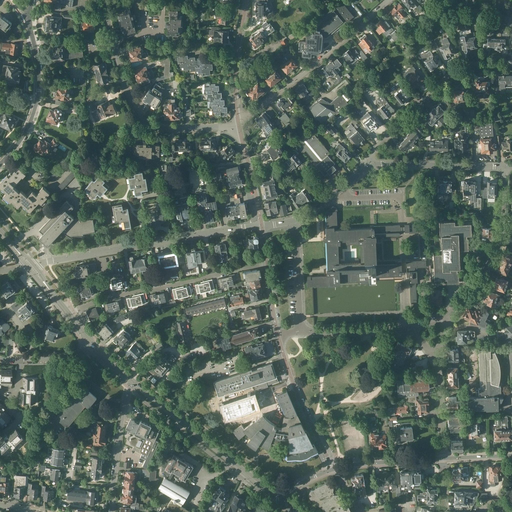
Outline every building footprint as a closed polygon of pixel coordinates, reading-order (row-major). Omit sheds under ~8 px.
[(44,0),(50,1),(49,8),(60,10),(61,5),(72,7),(73,0),(44,0)] [(274,15),(276,14),(273,11),(272,12),(272,11),(268,14),(267,12),(267,8),(268,8),(268,7),(267,0),(256,0),(256,2),(255,3),(255,5),(256,6),(256,12),(256,16),(261,15),(262,15),(262,16),(265,16),(265,15),(266,15),(268,18),(274,15)] [(401,0),(409,8),(412,6),(414,8),(416,6),(411,0),(401,0)] [(311,55),(315,56),(315,53),(318,54),(319,51),(321,51),(322,38),(327,38),(346,22),(346,23),(354,16),(341,1),(330,10),(328,12),(319,19),(313,24),(314,26),(308,31),(308,32),(307,32),(306,41),(299,41),(298,50),(302,51),(302,56),(311,57),(311,55)] [(405,11),(403,8),(399,4),(396,7),(396,6),(393,8),(394,9),(391,12),(394,16),(398,20),(401,17),(405,14),(403,13),(405,11)] [(120,10),(119,10),(120,15),(119,15),(120,20),(123,30),(124,29),(125,34),(136,31),(135,29),(134,26),(132,18),(135,18),(135,15),(132,16),(131,13),(129,7),(123,9),(122,8),(123,9),(120,10)] [(166,23),(166,26),(169,26),(169,29),(168,35),(176,35),(175,37),(176,37),(176,35),(178,35),(179,35),(180,31),(181,31),(181,20),(181,15),(180,15),(180,10),(170,10),(169,15),(169,23),(166,23)] [(221,18),(221,24),(229,24),(229,20),(229,13),(221,12),(221,14),(216,13),(216,18),(221,18)] [(0,25),(6,30),(12,23),(4,17),(3,18),(0,15),(0,25)] [(45,18),(45,20),(45,21),(46,21),(46,25),(45,25),(44,26),(44,28),(45,29),(45,30),(54,31),(53,32),(54,33),(55,33),(56,32),(56,31),(57,23),(60,23),(61,17),(47,16),(47,17),(46,17),(45,18)] [(90,17),(84,17),(85,23),(83,23),(83,30),(94,30),(94,23),(90,23),(90,17)] [(388,33),(390,35),(393,32),(393,31),(392,29),(385,21),(383,22),(381,20),(380,21),(377,23),(378,23),(376,24),(379,27),(376,30),(379,35),(381,33),(387,28),(387,29),(386,30),(388,33)] [(270,23),(268,24),(266,22),(261,25),(263,28),(261,30),(259,31),(253,36),(252,34),(249,37),(250,38),(253,43),(253,44),(251,45),(254,48),(255,47),(256,47),(266,39),(266,38),(265,36),(266,35),(267,36),(275,30),(270,23)] [(214,35),(214,36),(229,36),(229,35),(228,35),(229,31),(217,31),(217,27),(212,27),(212,30),(209,30),(209,35),(214,35)] [(468,38),(470,48),(473,48),(473,50),(477,49),(477,47),(475,36),(473,37),(472,32),(471,33),(470,29),(468,30),(470,38),(468,38)] [(469,48),(470,48),(468,38),(470,38),(468,30),(466,30),(467,35),(460,36),(461,41),(463,41),(464,46),(462,46),(462,50),(465,50),(470,49),(469,48)] [(494,38),(494,48),(495,48),(495,51),(499,51),(499,49),(499,48),(503,48),(504,43),(505,39),(509,39),(509,35),(509,31),(504,31),(504,34),(501,34),(500,33),(498,33),(497,34),(496,34),(496,38),(494,38)] [(483,43),(483,48),(485,48),(490,48),(490,47),(494,48),(494,38),(493,38),(493,37),(494,37),(494,33),(490,33),(490,38),(485,38),(485,43),(483,43)] [(367,37),(365,34),(360,38),(362,41),(359,43),(366,53),(374,46),(371,43),(372,43),(370,41),(372,40),(369,36),(367,37)] [(440,47),(439,47),(440,48),(444,58),(445,58),(446,60),(450,58),(449,56),(449,55),(454,52),(449,42),(447,39),(447,38),(441,41),(443,45),(440,47)] [(17,55),(19,44),(11,43),(11,44),(3,43),(1,43),(0,49),(6,50),(6,53),(17,55)] [(81,43),(66,45),(66,44),(51,46),(52,47),(50,47),(50,49),(49,50),(49,52),(50,53),(51,55),(50,55),(50,57),(51,58),(51,59),(52,59),(53,62),(58,61),(57,60),(68,58),(83,57),(81,43)] [(289,44),(298,56),(300,54),(291,43),(289,44)] [(131,61),(145,58),(146,57),(145,54),(145,53),(143,53),(142,49),(141,48),(140,48),(140,47),(133,49),(133,51),(130,51),(130,55),(128,56),(129,61),(131,60),(131,61)] [(351,53),(348,50),(345,53),(342,55),(343,56),(344,56),(345,58),(350,65),(357,60),(355,57),(358,54),(363,60),(367,57),(361,50),(358,53),(357,52),(355,50),(351,53)] [(425,53),(421,56),(422,58),(422,59),(423,61),(424,61),(427,66),(426,67),(426,68),(427,71),(428,71),(430,70),(434,68),(434,67),(437,65),(438,63),(433,55),(432,55),(432,54),(430,51),(429,51),(426,53),(425,53)] [(286,56),(289,60),(286,62),(292,70),(293,69),(294,69),(295,68),(295,67),(296,67),(295,67),(297,65),(296,64),(297,63),(293,59),(295,58),(295,57),(291,53),(286,56)] [(181,60),(182,60),(183,62),(182,62),(180,62),(180,71),(181,71),(181,70),(185,70),(185,69),(187,69),(187,65),(190,65),(189,58),(187,58),(187,56),(187,55),(180,55),(181,60)] [(187,65),(187,69),(188,72),(189,72),(192,72),(192,71),(195,71),(195,66),(197,66),(197,60),(195,60),(194,58),(194,56),(190,57),(190,58),(189,58),(190,65),(187,65)] [(209,61),(209,60),(205,61),(205,62),(204,62),(205,68),(202,68),(202,72),(203,76),(203,75),(207,75),(207,74),(210,74),(210,75),(210,70),(213,69),(212,64),(215,63),(215,57),(211,57),(211,61),(209,61)] [(143,65),(141,66),(138,67),(135,68),(136,70),(134,70),(136,76),(136,77),(136,78),(137,80),(138,81),(140,85),(141,88),(150,84),(151,85),(155,82),(173,76),(173,72),(171,72),(169,72),(170,59),(169,58),(157,60),(156,60),(155,60),(148,63),(143,65)] [(195,66),(195,71),(195,74),(196,74),(196,73),(200,73),(202,72),(202,68),(205,68),(204,62),(202,62),(202,59),(202,58),(198,59),(198,60),(197,60),(197,66),(195,66)] [(337,59),(333,62),(332,61),(327,65),(335,75),(338,73),(336,70),(339,68),(338,67),(341,64),(337,59)] [(97,75),(107,72),(106,68),(105,68),(105,67),(107,67),(105,62),(103,63),(94,66),(97,75)] [(292,70),(286,62),(283,64),(280,66),(285,72),(287,74),(289,72),(290,72),(291,72),(292,71),(292,70)] [(17,82),(18,82),(19,81),(20,81),(20,78),(19,77),(21,70),(17,70),(18,67),(12,66),(8,65),(8,66),(4,65),(1,77),(6,78),(5,79),(9,80),(8,84),(16,86),(17,82)] [(325,66),(321,69),(322,70),(321,70),(321,72),(322,73),(324,75),(326,75),(327,76),(330,74),(333,76),(335,75),(327,65),(325,66)] [(412,65),(402,75),(406,79),(414,87),(416,85),(418,87),(422,83),(420,81),(422,79),(415,71),(414,71),(413,70),(415,68),(412,65)] [(268,72),(276,82),(277,82),(278,82),(279,81),(279,80),(281,78),(280,76),(277,72),(275,70),(272,72),(271,70),(268,72)] [(107,72),(97,75),(100,84),(109,81),(111,80),(109,76),(108,76),(107,72)] [(276,82),(268,72),(264,75),(265,76),(263,77),(269,85),(270,86),(272,85),(273,85),(275,85),(276,84),(276,83),(276,82)] [(487,81),(481,82),(480,81),(479,80),(477,80),(476,81),(476,82),(475,82),(476,87),(475,87),(475,88),(473,88),(473,93),(476,93),(483,93),(484,97),(488,96),(488,92),(487,86),(490,86),(489,81),(487,82),(487,81)] [(396,89),(392,92),(395,95),(401,103),(402,104),(403,105),(406,103),(406,102),(405,100),(409,96),(403,89),(407,86),(403,81),(400,84),(402,85),(401,86),(396,89)] [(161,84),(162,85),(162,84),(159,82),(158,84),(156,83),(152,91),(149,89),(143,99),(144,100),(143,102),(147,104),(148,102),(149,103),(161,84)] [(220,91),(220,90),(219,90),(219,86),(215,86),(215,83),(205,84),(205,90),(204,90),(205,94),(204,94),(212,94),(212,91),(220,91)] [(257,83),(253,86),(256,91),(255,91),(256,92),(254,94),(257,97),(260,95),(262,95),(264,93),(264,92),(257,83)] [(161,84),(149,103),(151,105),(150,106),(154,109),(155,107),(156,107),(162,97),(160,96),(165,89),(162,87),(163,86),(162,85),(161,84)] [(299,86),(295,89),(301,96),(302,96),(303,97),(304,97),(305,96),(305,95),(304,94),(304,93),(305,92),(306,93),(308,91),(307,89),(303,84),(299,87),(299,86)] [(256,91),(253,86),(251,88),(251,87),(248,89),(248,90),(247,92),(246,93),(249,96),(250,96),(253,99),(256,97),(257,98),(257,97),(254,94),(256,92),(255,91),(256,91)] [(54,92),(54,96),(57,96),(57,97),(61,97),(61,98),(63,99),(63,98),(67,99),(68,99),(71,99),(71,96),(70,96),(70,94),(69,94),(69,92),(70,92),(71,91),(71,90),(70,89),(70,88),(68,88),(58,87),(58,91),(57,91),(57,92),(54,92)] [(341,92),(339,93),(340,94),(346,101),(350,98),(342,89),(340,91),(341,92)] [(459,103),(459,101),(461,101),(462,106),(465,106),(465,100),(464,90),(458,90),(457,90),(457,89),(454,89),(454,90),(453,90),(453,91),(451,91),(451,96),(454,95),(454,102),(455,101),(456,104),(459,103)] [(312,96),(312,97),(314,99),(318,96),(313,90),(309,93),(309,92),(308,93),(311,97),(312,96)] [(212,91),(212,94),(204,94),(208,94),(208,97),(207,97),(207,101),(215,101),(215,98),(223,98),(223,97),(222,98),(221,93),(218,94),(218,91),(220,91),(212,91)] [(309,107),(316,119),(318,118),(323,125),(330,120),(349,104),(346,101),(340,94),(330,103),(321,99),(317,102),(310,108),(309,107)] [(91,108),(95,107),(93,103),(96,102),(93,95),(89,97),(89,96),(86,97),(87,98),(85,99),(88,105),(90,104),(91,108)] [(390,106),(382,95),(378,99),(383,105),(377,110),(384,118),(386,117),(390,114),(389,113),(394,109),(391,105),(390,106)] [(277,104),(282,110),(284,109),(289,105),(291,108),(295,105),(293,102),(287,96),(282,100),(280,99),(277,101),(277,104)] [(215,98),(215,101),(207,101),(211,101),(211,104),(210,104),(210,108),(209,108),(217,108),(217,105),(226,105),(224,105),(224,100),(221,101),(221,98),(223,98),(215,98)] [(172,118),(171,99),(168,99),(168,105),(165,105),(164,105),(164,107),(165,108),(164,110),(164,112),(165,113),(165,119),(166,119),(167,120),(170,119),(170,118),(172,118)] [(175,99),(171,99),(172,118),(174,118),(174,119),(178,119),(179,118),(179,112),(180,111),(180,109),(179,108),(179,104),(175,104),(175,99)] [(110,100),(98,106),(102,116),(104,116),(105,117),(106,117),(106,118),(109,117),(109,116),(109,115),(109,113),(115,111),(110,100)] [(431,111),(442,123),(443,121),(439,116),(444,112),(441,108),(443,106),(440,104),(439,105),(438,105),(435,108),(434,107),(431,111)] [(209,109),(213,108),(214,111),(213,111),(213,115),(212,115),(212,116),(220,115),(227,114),(227,112),(227,108),(223,108),(223,105),(226,105),(217,105),(217,108),(209,108),(209,109)] [(48,115),(47,116),(47,117),(47,118),(46,120),(47,120),(46,122),(46,123),(49,123),(51,123),(51,121),(53,122),(54,122),(55,123),(56,123),(57,123),(59,116),(63,117),(65,113),(62,112),(62,111),(57,109),(56,110),(52,109),(52,110),(50,109),(48,115)] [(442,123),(431,111),(427,114),(428,115),(423,119),(426,123),(427,121),(430,124),(432,126),(436,122),(435,120),(436,119),(440,124),(442,123)] [(261,128),(262,127),(270,121),(269,120),(271,119),(270,117),(268,118),(266,115),(267,114),(265,112),(264,113),(260,115),(261,116),(257,118),(256,118),(255,120),(257,120),(258,122),(258,123),(261,128)] [(1,125),(0,127),(4,129),(6,127),(11,129),(13,125),(14,125),(14,124),(16,119),(6,114),(3,113),(1,117),(4,118),(3,121),(2,121),(1,122),(1,123),(1,124),(1,125)] [(368,113),(365,115),(367,118),(363,122),(370,130),(371,131),(372,131),(374,130),(374,129),(374,128),(374,129),(378,126),(376,123),(376,122),(371,115),(370,116),(368,113)] [(280,118),(286,126),(292,121),(285,114),(280,118)] [(350,132),(346,135),(352,142),(353,141),(357,146),(365,140),(357,131),(355,129),(359,126),(351,117),(349,119),(355,126),(355,127),(354,127),(351,124),(347,127),(349,129),(351,129),(352,131),(354,133),(353,134),(351,131),(350,132)] [(276,129),(270,121),(262,127),(265,131),(264,132),(263,133),(265,137),(267,135),(276,129)] [(332,134),(337,130),(330,122),(326,126),(332,134)] [(494,148),(492,122),(479,123),(480,142),(478,142),(477,143),(478,148),(479,149),(481,149),(481,152),(487,152),(488,153),(490,153),(491,152),(492,152),(492,148),(494,148)] [(320,128),(316,124),(297,140),(301,145),(298,147),(303,153),(306,151),(317,164),(316,165),(325,175),(327,174),(329,177),(337,170),(336,169),(333,165),(335,163),(332,159),(333,158),(329,154),(330,153),(314,134),(320,128)] [(407,137),(414,144),(414,143),(413,142),(422,133),(423,134),(424,134),(417,127),(417,128),(418,129),(415,132),(412,129),(406,136),(407,137)] [(458,139),(454,139),(455,147),(458,147),(458,151),(458,152),(459,152),(460,152),(461,152),(461,151),(461,150),(467,150),(466,143),(467,143),(467,135),(465,136),(464,132),(460,133),(460,136),(458,136),(458,139)] [(414,144),(407,137),(401,143),(397,146),(397,145),(397,146),(403,152),(404,152),(402,150),(405,147),(408,150),(414,144)] [(34,147),(34,148),(35,149),(34,150),(35,151),(36,152),(38,152),(39,151),(44,154),(47,150),(49,152),(51,149),(53,151),(55,147),(56,147),(59,142),(53,138),(50,143),(44,140),(43,142),(40,140),(37,143),(36,144),(35,144),(34,145),(34,146),(34,147)] [(208,151),(216,150),(216,142),(216,139),(212,139),(212,138),(210,138),(209,139),(208,139),(208,151)] [(506,150),(511,150),(511,140),(509,140),(509,138),(506,138),(506,142),(502,142),(502,149),(506,149),(506,150)] [(182,140),(183,152),(190,152),(190,147),(191,147),(191,143),(190,143),(190,140),(187,140),(186,139),(184,139),(184,140),(182,140)] [(201,144),(199,144),(200,151),(208,151),(208,139),(204,139),(204,141),(201,141),(201,144)] [(270,145),(269,143),(265,146),(266,148),(270,153),(270,154),(273,158),(283,151),(283,150),(285,148),(278,139),(270,145)] [(183,152),(182,140),(179,140),(179,141),(175,141),(175,145),(174,145),(174,150),(178,150),(178,152),(183,152)] [(439,140),(439,142),(438,150),(439,150),(448,150),(448,141),(439,140)] [(438,150),(439,142),(430,142),(430,151),(439,152),(439,150),(438,150)] [(347,158),(348,158),(349,158),(351,155),(351,154),(339,143),(333,151),(345,161),(346,162),(347,162),(348,160),(348,159),(347,158)] [(134,144),(134,155),(139,155),(139,156),(154,157),(154,156),(159,156),(159,145),(154,145),(154,146),(140,145),(140,144),(134,144)] [(224,154),(228,159),(231,157),(230,156),(235,152),(231,145),(228,147),(227,147),(220,152),(220,156),(221,156),(224,154)] [(300,161),(296,156),(299,153),(296,150),(289,155),(290,157),(287,160),(286,157),(285,158),(287,160),(294,168),(294,169),(295,169),(298,166),(297,165),(298,165),(299,165),(302,163),(300,161)] [(283,165),(288,171),(290,170),(291,171),(294,168),(287,160),(285,158),(286,160),(282,164),(281,162),(280,164),(282,166),(283,165)] [(228,173),(229,178),(239,175),(238,171),(239,170),(240,170),(241,169),(240,166),(239,166),(238,166),(237,166),(226,169),(227,173),(228,173)] [(17,183),(22,177),(23,177),(26,174),(20,167),(17,171),(16,170),(9,177),(7,175),(0,182),(0,186),(7,193),(3,196),(10,203),(12,201),(18,207),(22,204),(30,212),(39,202),(41,204),(48,197),(47,196),(50,193),(43,186),(40,190),(40,191),(37,195),(33,191),(31,193),(30,192),(29,191),(26,195),(21,190),(20,192),(15,188),(19,184),(17,183)] [(135,174),(128,175),(130,184),(134,184),(136,195),(142,194),(141,190),(147,189),(146,178),(143,178),(142,172),(135,173),(135,174)] [(212,174),(208,174),(209,177),(212,176),(214,181),(218,180),(216,173),(212,174)] [(239,175),(229,178),(230,182),(231,186),(242,184),(242,183),(243,183),(244,182),(243,180),(242,179),(241,179),(240,179),(239,175),(240,175),(239,175)] [(104,181),(99,176),(94,181),(93,180),(85,188),(90,192),(88,195),(93,199),(100,190),(103,193),(109,186),(104,181)] [(108,184),(109,185),(113,184),(117,204),(122,203),(123,208),(134,206),(129,179),(119,181),(119,180),(118,180),(118,181),(113,182),(108,184)] [(264,186),(265,190),(278,187),(277,183),(275,184),(274,180),(276,180),(276,179),(271,180),(263,181),(263,182),(261,182),(261,186),(264,186)] [(447,180),(443,180),(440,180),(439,179),(438,181),(439,182),(439,185),(438,185),(438,186),(436,186),(435,186),(435,190),(437,190),(437,191),(437,194),(437,197),(442,198),(448,198),(448,190),(451,190),(451,181),(447,180)] [(461,181),(461,185),(462,185),(464,185),(464,186),(464,192),(464,195),(469,195),(469,194),(470,194),(470,202),(474,202),(474,209),(481,209),(481,202),(481,199),(481,198),(478,198),(477,198),(476,198),(475,198),(476,192),(476,183),(475,181),(469,181),(464,180),(464,181),(462,181),(461,181)] [(487,198),(494,198),(495,194),(496,182),(491,182),(487,182),(487,187),(483,187),(482,197),(487,198)] [(202,189),(202,188),(202,187),(201,187),(200,187),(200,188),(200,189),(200,190),(196,190),(196,194),(197,198),(198,202),(199,202),(199,203),(198,203),(199,211),(200,211),(199,211),(201,222),(201,223),(202,223),(202,222),(205,222),(206,223),(208,222),(209,221),(211,221),(212,222),(214,222),(215,220),(213,212),(214,212),(214,211),(213,211),(213,209),(213,208),(217,208),(216,199),(207,201),(208,200),(206,189),(202,189)] [(278,187),(265,190),(266,194),(263,195),(264,199),(267,198),(277,196),(277,195),(279,194),(278,191),(279,191),(278,187)] [(298,193),(303,202),(307,199),(307,200),(308,201),(309,202),(312,200),(312,199),(305,188),(303,189),(302,187),(300,188),(301,190),(300,191),(301,191),(298,193)] [(303,202),(298,193),(296,190),(289,195),(291,198),(297,207),(298,209),(302,206),(300,204),(303,202)] [(237,216),(241,215),(242,216),(246,215),(246,214),(248,214),(247,210),(246,210),(245,207),(247,207),(246,204),(244,204),(244,203),(240,203),(239,197),(242,197),(241,193),(239,193),(234,193),(234,195),(234,197),(234,196),(235,198),(233,198),(235,205),(237,216)] [(178,203),(173,204),(174,206),(177,219),(179,219),(180,219),(181,219),(185,218),(189,217),(190,217),(191,215),(191,214),(189,206),(188,206),(187,202),(190,202),(189,196),(180,198),(180,200),(178,201),(178,203)] [(60,232),(61,232),(72,239),(72,238),(71,238),(71,236),(84,236),(83,236),(83,234),(95,232),(93,220),(93,219),(75,219),(73,219),(74,217),(69,212),(74,207),(67,200),(63,205),(57,211),(39,230),(43,234),(39,238),(48,245),(60,232)] [(279,205),(278,205),(279,210),(280,210),(281,214),(288,213),(292,212),(292,210),(291,206),(293,205),(290,200),(287,201),(287,202),(278,204),(279,205)] [(279,210),(278,205),(277,204),(276,205),(275,201),(265,203),(265,204),(265,206),(266,206),(266,207),(266,209),(267,214),(269,213),(269,215),(273,214),(272,213),(274,212),(277,211),(279,210)] [(122,204),(112,205),(115,222),(121,221),(123,230),(131,228),(128,208),(123,209),(122,204)] [(237,216),(235,205),(225,207),(227,218),(232,217),(233,219),(237,218),(237,217),(237,216)] [(310,277),(310,276),(310,277),(307,277),(307,279),(307,286),(313,286),(335,285),(335,284),(337,284),(337,281),(340,281),(340,280),(358,279),(358,280),(358,281),(358,282),(360,281),(361,281),(361,280),(361,278),(371,277),(376,277),(376,273),(398,272),(398,273),(402,273),(401,261),(398,261),(398,264),(395,264),(390,264),(379,265),(378,265),(376,265),(376,262),(375,239),(376,239),(380,239),(381,239),(381,238),(378,238),(378,236),(380,236),(380,235),(397,235),(396,232),(398,232),(399,232),(400,232),(400,225),(394,225),(373,226),(374,229),(372,229),(372,228),(371,228),(337,229),(336,212),(337,212),(337,209),(337,208),(333,206),(329,209),(330,212),(326,212),(327,237),(326,237),(325,237),(325,238),(325,240),(325,241),(326,241),(327,241),(328,270),(327,270),(327,273),(328,273),(328,276),(324,276),(312,277),(310,277)] [(154,224),(154,225),(159,224),(159,223),(165,222),(163,213),(162,213),(161,209),(157,210),(158,214),(157,214),(157,213),(152,214),(153,220),(151,220),(151,221),(151,224),(152,224),(154,224)] [(434,268),(430,269),(431,280),(434,280),(447,280),(447,283),(459,283),(459,279),(458,271),(457,271),(457,269),(462,268),(462,265),(461,257),(460,257),(460,251),(460,250),(468,250),(468,238),(467,238),(467,236),(471,236),(471,224),(455,224),(455,221),(449,221),(439,221),(440,236),(434,236),(434,238),(435,240),(435,248),(440,248),(442,248),(442,254),(433,254),(434,260),(434,268)] [(422,257),(422,260),(426,260),(426,247),(426,246),(426,244),(425,230),(424,224),(405,225),(405,232),(409,232),(409,231),(412,231),(412,233),(421,233),(421,234),(420,234),(420,239),(421,239),(421,240),(421,245),(421,246),(421,251),(421,252),(421,257),(422,257)] [(479,225),(479,235),(480,235),(482,235),(484,235),(487,236),(487,238),(491,238),(491,236),(492,230),(491,230),(491,228),(485,228),(485,225),(479,225),(480,225),(479,225)] [(258,242),(259,241),(258,238),(257,237),(254,237),(253,239),(249,239),(244,239),(244,245),(248,244),(248,245),(249,245),(250,250),(253,250),(254,253),(258,252),(257,249),(258,249),(258,242)] [(216,250),(218,260),(227,258),(226,251),(226,248),(225,248),(225,244),(224,244),(223,243),(221,244),(220,245),(219,244),(217,244),(216,246),(216,247),(215,248),(216,249),(216,250)] [(196,251),(191,252),(186,253),(187,253),(185,253),(186,257),(187,257),(187,258),(186,259),(187,261),(188,261),(188,263),(187,264),(187,267),(189,267),(190,271),(189,271),(190,274),(195,273),(199,273),(197,262),(206,261),(204,250),(201,251),(196,251)] [(170,281),(172,280),(181,279),(178,263),(177,263),(175,254),(175,253),(167,254),(159,256),(161,263),(164,276),(157,277),(158,283),(170,281)] [(511,255),(507,254),(506,255),(503,254),(501,257),(502,258),(500,262),(509,266),(511,261),(511,255)] [(138,259),(141,274),(143,274),(142,269),(149,268),(152,268),(151,264),(148,264),(147,257),(145,256),(143,257),(143,258),(142,258),(142,259),(138,259)] [(138,259),(136,260),(135,260),(134,260),(133,257),(132,257),(131,257),(130,258),(130,260),(129,260),(130,268),(129,268),(129,269),(130,270),(131,270),(131,271),(133,272),(135,271),(136,270),(138,269),(139,273),(137,273),(138,280),(142,279),(141,274),(138,259)] [(418,267),(418,261),(406,261),(407,276),(410,276),(410,278),(411,278),(411,281),(410,281),(411,303),(417,303),(417,302),(416,302),(415,282),(417,282),(417,281),(417,267),(418,267)] [(509,266),(500,262),(499,266),(498,266),(497,269),(500,270),(499,272),(507,275),(508,271),(507,271),(509,266)] [(78,266),(77,265),(75,267),(76,268),(77,271),(76,271),(76,272),(74,272),(73,273),(74,276),(75,277),(76,276),(77,277),(87,275),(87,274),(90,274),(97,273),(95,264),(88,265),(88,264),(84,265),(80,265),(80,266),(78,266)] [(246,281),(260,278),(261,278),(260,276),(261,275),(260,269),(257,270),(244,272),(246,281)] [(229,276),(226,277),(228,286),(228,287),(234,285),(233,282),(236,281),(235,273),(229,275),(229,276)] [(226,277),(218,279),(220,288),(228,286),(226,277)] [(494,287),(504,291),(506,285),(509,286),(510,282),(504,280),(505,279),(501,278),(500,280),(496,278),(495,283),(493,282),(492,286),(494,287)] [(206,282),(204,282),(206,291),(215,289),(212,279),(206,281),(206,282)] [(0,294),(0,295),(2,297),(5,295),(7,297),(10,294),(11,294),(15,291),(15,290),(17,289),(17,287),(15,284),(13,284),(11,286),(8,281),(3,285),(3,284),(0,286),(0,294)] [(204,282),(195,285),(197,293),(206,291),(204,282)] [(94,293),(100,291),(98,287),(93,289),(92,288),(94,287),(93,283),(91,283),(90,283),(79,287),(79,288),(77,288),(76,289),(77,292),(78,293),(80,292),(81,292),(82,296),(82,297),(84,298),(84,297),(86,296),(86,297),(91,296),(90,295),(94,294),(94,293)] [(190,286),(181,288),(183,297),(189,295),(191,296),(192,294),(190,286)] [(178,287),(172,289),(175,299),(183,297),(181,288),(178,289),(178,287)] [(430,290),(429,301),(430,301),(430,304),(435,304),(435,303),(439,303),(441,301),(441,302),(441,295),(441,291),(433,290),(430,290)] [(167,291),(158,294),(161,302),(169,300),(167,291)] [(497,294),(487,291),(487,292),(484,291),(483,295),(484,296),(483,300),(488,301),(487,303),(494,305),(496,298),(498,299),(500,295),(497,294)] [(138,296),(135,296),(137,305),(146,303),(144,294),(144,293),(137,294),(138,296)] [(156,293),(149,295),(152,305),(155,304),(155,305),(161,304),(161,302),(158,294),(156,294),(156,293)] [(239,295),(230,297),(232,304),(234,303),(235,305),(243,303),(242,297),(240,298),(239,295)] [(135,296),(126,298),(129,307),(132,306),(132,308),(138,306),(137,305),(135,296)] [(115,301),(113,302),(115,311),(115,310),(123,308),(121,298),(115,300),(115,301)] [(30,314),(34,310),(31,306),(32,305),(29,301),(27,302),(23,305),(18,300),(11,306),(22,320),(26,317),(30,314)] [(113,302),(104,304),(106,313),(109,312),(110,313),(113,312),(115,312),(115,310),(115,311),(113,302)] [(88,309),(86,310),(84,311),(88,321),(100,316),(96,307),(89,311),(88,309)] [(253,309),(241,312),(243,319),(246,318),(246,317),(247,316),(247,317),(250,317),(251,314),(254,313),(255,317),(255,318),(256,318),(256,320),(261,319),(260,315),(261,315),(260,315),(258,308),(253,309)] [(463,316),(466,318),(469,320),(469,325),(476,326),(489,326),(491,321),(486,318),(489,313),(484,311),(483,313),(476,309),(475,311),(473,310),(472,310),(467,308),(463,316)] [(138,315),(141,319),(147,315),(144,311),(138,315)] [(0,336),(2,336),(4,334),(4,332),(9,328),(9,326),(7,324),(6,325),(2,320),(0,319),(0,336)] [(97,330),(105,338),(106,339),(113,331),(106,323),(97,330)] [(46,338),(54,341),(56,335),(57,335),(59,329),(53,328),(53,327),(52,326),(50,325),(49,326),(48,326),(45,325),(43,332),(42,331),(41,337),(44,338),(45,338),(46,339),(46,338)] [(511,325),(504,325),(505,336),(498,337),(498,344),(509,344),(511,343),(511,325)] [(225,335),(226,337),(216,339),(218,345),(220,344),(222,349),(211,352),(211,354),(223,351),(223,349),(232,346),(231,345),(246,340),(259,336),(258,336),(260,336),(259,335),(261,335),(261,334),(259,326),(256,327),(256,328),(229,336),(228,335),(225,335)] [(117,343),(118,342),(122,338),(123,339),(129,333),(125,329),(123,330),(114,338),(113,340),(113,341),(116,343),(117,343)] [(472,330),(457,330),(458,336),(455,336),(455,341),(458,341),(458,342),(460,342),(460,343),(463,343),(463,342),(467,342),(467,338),(470,338),(470,336),(475,336),(475,331),(472,331),(472,330)] [(122,338),(118,342),(123,347),(132,338),(131,337),(132,336),(129,333),(123,339),(122,338)] [(8,340),(8,345),(11,345),(14,345),(13,352),(21,353),(21,349),(22,349),(23,349),(24,349),(24,348),(25,347),(25,346),(24,346),(24,345),(23,345),(21,345),(21,341),(11,341),(11,338),(8,340)] [(398,341),(393,350),(395,351),(392,356),(393,356),(392,359),(401,364),(401,363),(403,364),(408,354),(409,354),(411,349),(412,349),(412,348),(411,348),(398,341)] [(126,352),(134,360),(135,359),(141,352),(142,353),(145,350),(140,345),(137,348),(136,347),(139,344),(136,342),(134,344),(133,344),(126,352)] [(155,346),(159,351),(164,347),(160,342),(155,346)] [(263,344),(262,342),(258,344),(252,346),(252,345),(249,346),(248,346),(247,346),(247,347),(245,348),(245,349),(243,349),(244,354),(250,352),(252,358),(254,358),(255,358),(256,358),(257,357),(262,356),(263,356),(264,355),(265,355),(266,354),(264,349),(265,348),(265,347),(264,345),(264,344),(263,344)] [(454,364),(460,364),(460,360),(458,360),(458,348),(449,349),(449,356),(448,356),(448,357),(448,360),(449,361),(453,360),(453,364),(454,364)] [(468,400),(467,400),(468,406),(470,406),(470,408),(476,408),(476,409),(487,408),(487,409),(498,409),(498,404),(500,404),(500,402),(501,402),(503,397),(497,397),(497,396),(498,396),(497,396),(497,393),(501,393),(501,386),(498,385),(499,383),(499,379),(500,376),(500,373),(500,370),(500,367),(499,363),(498,360),(497,357),(496,354),(494,351),(494,352),(490,352),(490,349),(486,349),(486,352),(485,352),(485,350),(479,350),(480,373),(480,388),(479,388),(479,395),(481,395),(481,396),(480,396),(468,397),(468,400)] [(190,353),(180,358),(183,364),(193,359),(190,353)] [(160,355),(151,365),(152,366),(159,372),(162,375),(162,374),(169,367),(176,358),(172,355),(167,361),(160,355)] [(249,370),(215,381),(219,394),(225,393),(229,391),(253,383),(256,391),(267,387),(265,381),(262,382),(261,380),(275,376),(271,363),(253,369),(249,370)] [(448,373),(448,377),(458,377),(457,367),(460,367),(460,364),(454,364),(454,367),(448,368),(447,368),(446,369),(446,371),(447,372),(448,372),(448,373)] [(0,388),(0,389),(0,386),(11,386),(11,370),(11,371),(0,370),(0,388)] [(39,378),(23,377),(23,388),(20,388),(20,392),(20,397),(19,403),(35,403),(34,403),(35,393),(38,393),(38,378),(39,378)] [(458,386),(458,377),(448,377),(449,382),(448,382),(447,384),(447,385),(448,386),(449,386),(449,387),(458,386)] [(407,390),(406,380),(406,378),(401,378),(401,380),(397,381),(397,391),(407,390)] [(410,380),(406,380),(407,390),(397,391),(398,394),(398,397),(418,395),(418,392),(418,390),(418,389),(421,389),(424,389),(425,389),(428,389),(428,388),(428,387),(428,380),(427,380),(427,378),(428,378),(427,378),(424,378),(421,379),(421,378),(420,378),(420,379),(417,379),(417,378),(417,379),(414,379),(414,378),(413,378),(413,379),(410,379),(410,380)] [(71,393),(74,395),(56,417),(67,427),(86,405),(88,407),(91,404),(97,397),(80,383),(71,393)] [(277,395),(276,395),(278,401),(279,400),(280,401),(279,402),(281,406),(282,406),(282,407),(282,408),(283,412),(284,412),(286,414),(286,412),(286,411),(287,411),(288,411),(289,417),(290,416),(291,416),(292,416),(293,416),(294,416),(294,415),(295,415),(296,415),(297,414),(296,413),(297,413),(287,390),(286,390),(277,394),(277,395)] [(224,397),(222,397),(224,404),(228,417),(257,408),(252,395),(227,403),(224,397)] [(415,402),(415,405),(418,405),(429,405),(428,398),(425,398),(424,398),(414,399),(414,396),(408,397),(409,403),(415,402)] [(457,396),(448,396),(449,403),(448,403),(447,404),(447,406),(448,407),(457,407),(457,406),(461,406),(461,400),(457,400),(457,396)] [(0,427),(6,422),(10,418),(3,410),(5,408),(2,404),(2,405),(0,402),(0,427)] [(414,407),(415,407),(415,405),(387,408),(388,415),(395,414),(394,413),(408,412),(408,409),(411,409),(411,408),(414,408),(414,407)] [(429,405),(418,405),(415,405),(415,407),(416,413),(424,412),(429,412),(428,405),(429,405)] [(237,427),(234,430),(234,431),(235,432),(236,433),(237,434),(238,435),(238,436),(239,437),(247,431),(248,433),(249,434),(251,436),(247,440),(249,442),(250,443),(251,443),(253,444),(254,445),(255,446),(258,441),(260,443),(261,443),(263,444),(264,445),(266,445),(267,446),(268,446),(272,437),(273,438),(274,438),(276,438),(277,439),(278,439),(279,439),(280,440),(282,440),(283,440),(284,440),(285,440),(284,457),(287,457),(290,457),(293,457),(296,456),(298,456),(301,456),(303,455),(306,454),(306,455),(311,453),(313,452),(315,450),(312,444),(310,440),(308,436),(310,435),(307,430),(305,430),(299,419),(297,414),(296,415),(295,415),(294,415),(294,416),(293,416),(292,416),(291,416),(290,416),(289,417),(288,411),(287,411),(286,411),(286,412),(286,414),(284,414),(284,416),(284,419),(282,428),(281,428),(280,428),(279,428),(277,427),(276,427),(277,425),(276,425),(275,424),(273,423),(272,422),(271,422),(270,422),(268,420),(267,419),(266,419),(265,417),(263,416),(262,414),(255,419),(254,418),(248,422),(250,424),(246,426),(241,420),(239,421),(242,424),(241,425),(239,426),(237,427)] [(448,423),(461,422),(461,417),(462,417),(462,413),(460,413),(457,413),(453,413),(453,414),(450,414),(450,418),(448,418),(448,423)] [(498,427),(494,427),(494,430),(494,431),(494,440),(495,440),(496,441),(498,441),(499,440),(502,440),(502,437),(502,430),(502,427),(502,423),(502,417),(499,417),(499,425),(498,425),(498,427)] [(507,417),(502,417),(502,423),(502,427),(502,430),(502,437),(502,440),(502,439),(503,440),(504,440),(505,439),(508,439),(508,440),(508,439),(509,440),(511,440),(511,439),(511,429),(508,430),(508,423),(507,417)] [(158,444),(158,441),(155,440),(158,432),(159,430),(158,429),(158,427),(152,425),(152,426),(151,425),(140,420),(140,421),(139,420),(138,421),(137,423),(134,421),(134,420),(134,419),(131,418),(130,418),(127,425),(125,428),(126,429),(126,430),(129,432),(130,431),(131,431),(135,433),(135,434),(135,435),(131,436),(131,437),(129,436),(128,439),(130,440),(129,440),(131,444),(134,446),(133,449),(142,453),(140,457),(146,460),(142,467),(144,468),(144,467),(147,469),(158,444)] [(96,420),(94,428),(105,430),(106,423),(104,423),(103,422),(103,421),(96,420)] [(479,426),(478,420),(468,421),(469,437),(473,437),(474,437),(474,436),(473,436),(479,435),(479,436),(479,435),(479,431),(479,430),(482,430),(483,429),(483,426),(482,425),(479,426)] [(412,422),(396,423),(397,434),(401,434),(401,438),(407,437),(407,438),(407,440),(413,440),(412,437),(413,437),(412,432),(412,425),(413,425),(412,422)] [(461,422),(448,423),(448,427),(450,427),(450,431),(454,431),(458,431),(458,430),(463,430),(462,426),(461,426),(461,422)] [(105,431),(105,430),(94,428),(93,436),(104,437),(105,434),(106,431),(105,431)] [(26,441),(15,429),(7,436),(5,434),(2,437),(0,439),(0,450),(5,456),(5,455),(12,448),(15,450),(25,440),(26,441)] [(374,433),(371,433),(371,438),(371,441),(372,441),(372,445),(375,445),(375,446),(379,446),(378,434),(374,434),(374,433)] [(386,439),(386,437),(385,434),(382,435),(382,436),(379,437),(379,434),(378,434),(379,446),(379,448),(384,447),(387,447),(386,442),(387,442),(387,439),(386,439)] [(104,437),(93,436),(93,440),(94,440),(93,445),(100,446),(101,444),(105,445),(105,443),(106,443),(107,439),(106,439),(106,437),(104,437)] [(459,451),(461,451),(462,451),(462,450),(462,445),(464,445),(464,440),(459,441),(459,440),(455,441),(451,441),(452,445),(451,445),(451,446),(451,449),(452,450),(458,450),(458,451),(459,451)] [(64,457),(65,457),(64,457),(65,450),(66,450),(66,449),(65,449),(52,448),(53,448),(52,455),(51,455),(51,456),(64,457)] [(158,502),(154,509),(156,510),(159,511),(188,511),(190,510),(181,505),(183,502),(183,503),(186,497),(188,496),(188,495),(190,491),(179,485),(183,479),(184,479),(185,480),(185,479),(187,475),(188,476),(189,474),(190,475),(192,472),(194,468),(194,467),(193,466),(192,465),(188,463),(185,461),(185,460),(185,459),(184,459),(183,458),(182,458),(182,459),(179,457),(178,457),(176,456),(174,455),(174,454),(173,455),(170,453),(169,456),(167,455),(166,457),(167,459),(162,466),(163,467),(162,468),(162,471),(168,475),(166,478),(165,477),(164,478),(159,486),(158,488),(156,492),(155,496),(155,500),(158,502)] [(64,457),(51,456),(52,456),(51,463),(50,463),(50,464),(64,465),(64,457),(65,457),(64,457)] [(102,458),(93,457),(89,456),(88,461),(92,462),(92,466),(101,467),(102,463),(103,463),(104,462),(104,459),(102,459),(102,458)] [(39,470),(45,471),(47,471),(47,472),(60,474),(61,470),(46,468),(46,465),(40,465),(39,470)] [(101,467),(92,466),(91,472),(88,471),(87,475),(91,475),(91,478),(94,478),(94,476),(100,477),(100,476),(102,477),(102,476),(103,473),(102,472),(100,472),(101,472),(101,467)] [(497,466),(496,466),(496,467),(494,467),(494,466),(490,466),(490,468),(489,468),(489,472),(490,472),(490,486),(495,486),(495,479),(501,479),(501,471),(504,471),(504,466),(501,466),(499,466),(497,466)] [(468,472),(468,467),(458,468),(458,469),(454,469),(453,469),(452,471),(452,475),(451,476),(451,478),(452,479),(452,480),(453,480),(453,482),(454,482),(463,482),(463,476),(469,476),(469,474),(466,474),(466,472),(468,472)] [(45,471),(44,475),(50,476),(50,479),(59,480),(60,474),(47,472),(47,471),(45,471)] [(124,480),(135,481),(135,480),(136,480),(137,476),(136,476),(136,474),(137,474),(137,472),(136,472),(127,471),(126,472),(126,473),(124,472),(123,476),(125,476),(124,480)] [(388,488),(388,486),(387,473),(388,473),(388,472),(387,472),(386,472),(384,472),(383,472),(382,472),(382,473),(379,473),(381,489),(388,488)] [(352,483),(352,484),(353,487),(354,491),(353,491),(354,492),(360,491),(361,495),(362,497),(365,496),(366,495),(365,485),(365,484),(366,484),(367,484),(366,480),(366,479),(364,480),(364,479),(363,474),(362,474),(355,475),(355,478),(351,479),(352,479),(352,483)] [(13,479),(12,486),(15,487),(14,495),(16,495),(16,496),(20,496),(20,497),(22,497),(23,496),(24,496),(24,487),(25,488),(25,486),(27,486),(28,476),(17,475),(16,475),(14,475),(14,477),(14,478),(15,478),(15,479),(13,479)] [(423,475),(414,476),(414,481),(414,484),(414,485),(421,485),(421,480),(422,480),(421,477),(424,477),(423,475)] [(10,479),(6,478),(6,476),(4,476),(3,482),(2,492),(8,493),(8,492),(12,492),(12,486),(9,486),(9,482),(10,482),(10,479)] [(351,511),(348,504),(347,504),(346,504),(346,503),(345,503),(344,502),(343,501),(342,500),(342,499),(342,498),(342,497),(342,496),(339,493),(339,491),(334,485),(331,486),(327,482),(315,488),(315,489),(314,489),(313,489),(312,490),(311,490),(310,491),(309,492),(310,493),(310,495),(309,495),(309,496),(310,496),(310,497),(310,498),(311,498),(328,511),(353,511),(352,511),(351,511)] [(37,498),(39,489),(31,488),(32,483),(29,483),(27,491),(31,492),(30,497),(37,498)] [(46,485),(42,485),(41,493),(44,494),(44,499),(51,500),(51,496),(53,496),(54,492),(45,490),(46,485)] [(420,493),(420,495),(419,495),(436,496),(437,494),(437,489),(432,489),(432,487),(428,487),(428,489),(427,489),(427,492),(423,492),(423,493),(420,493)] [(224,491),(220,488),(219,489),(218,489),(218,490),(217,490),(217,491),(216,492),(216,493),(215,494),(214,494),(212,496),(213,498),(213,499),(207,506),(215,511),(219,511),(221,508),(222,509),(224,505),(223,504),(229,496),(228,495),(226,493),(225,493),(224,493),(224,494),(223,493),(224,491)] [(86,502),(87,491),(68,489),(67,500),(86,502)] [(87,491),(86,502),(86,503),(95,504),(97,492),(87,491)] [(455,491),(454,503),(455,503),(455,505),(456,506),(466,506),(468,505),(468,504),(468,501),(470,501),(470,505),(473,505),(473,504),(475,501),(476,499),(478,495),(479,492),(473,492),(462,491),(459,491),(455,491)] [(135,499),(136,496),(133,495),(133,494),(123,493),(123,497),(121,497),(121,500),(123,501),(124,502),(133,503),(132,506),(139,506),(139,499),(135,499)] [(431,502),(436,502),(437,497),(436,497),(436,496),(419,495),(420,495),(415,494),(415,500),(417,501),(418,498),(426,499),(426,502),(427,502),(427,503),(431,504),(431,502)] [(237,497),(236,496),(228,511),(243,511),(244,509),(247,503),(240,500),(241,499),(240,498),(239,498),(238,497),(237,497)]
